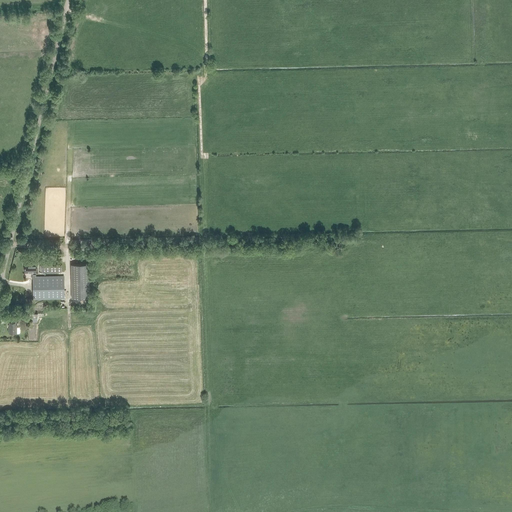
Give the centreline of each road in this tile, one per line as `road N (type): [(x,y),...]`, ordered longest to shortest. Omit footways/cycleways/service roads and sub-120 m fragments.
road 1 (unclassified): [(0,286),(69,0)]
road 2 (track): [(439,511),(301,511)]
